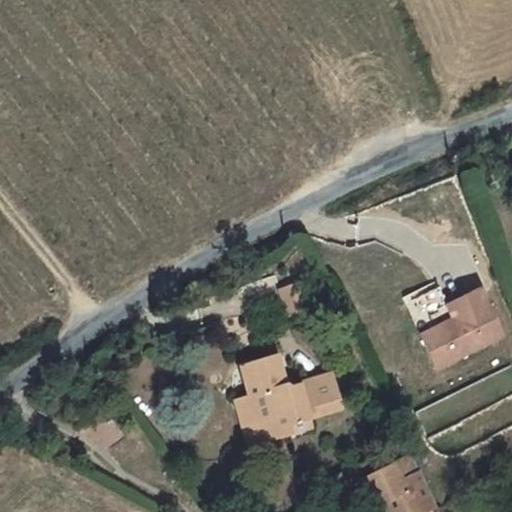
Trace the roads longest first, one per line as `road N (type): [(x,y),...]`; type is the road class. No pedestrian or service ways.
road 1 (unclassified): [(511,115),(325,194),(188,264),(0,393)]
road 2 (track): [(0,202),(97,325)]
